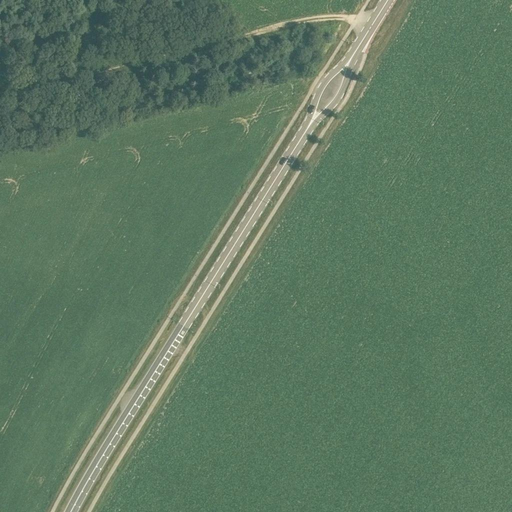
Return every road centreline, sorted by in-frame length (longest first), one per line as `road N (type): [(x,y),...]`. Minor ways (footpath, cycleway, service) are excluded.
road 1 (primary): [(300,139),(71,511)]
road 2 (track): [(0,101),(321,19),(353,18),(370,28)]
road 3 (primary): [(370,28),(326,79),(300,139)]
road 4 (primary): [(300,139),(344,87),(370,28)]
